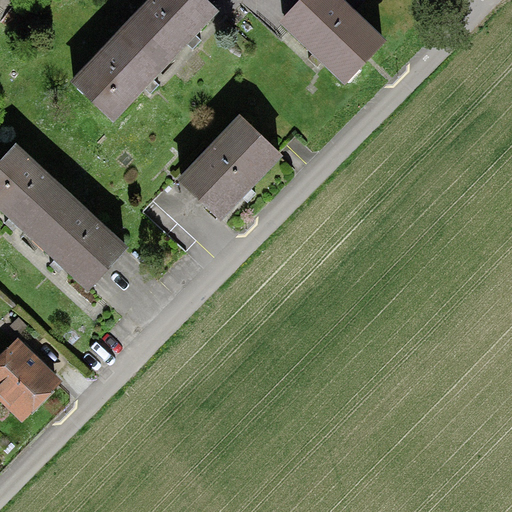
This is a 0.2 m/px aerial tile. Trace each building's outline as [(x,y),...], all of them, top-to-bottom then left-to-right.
[(112,119),(215,10),(204,0),(151,0),(73,83),(112,119)] [(382,42),(337,0),(302,0),(283,20),(346,81),(382,42)] [(241,118),(181,181),(219,217),(279,154),(241,118)] [(14,147),(0,161),(0,204),(89,287),(125,248),(14,147)] [(55,381),(17,344),(0,361),(0,393),(22,415),(55,381)]
